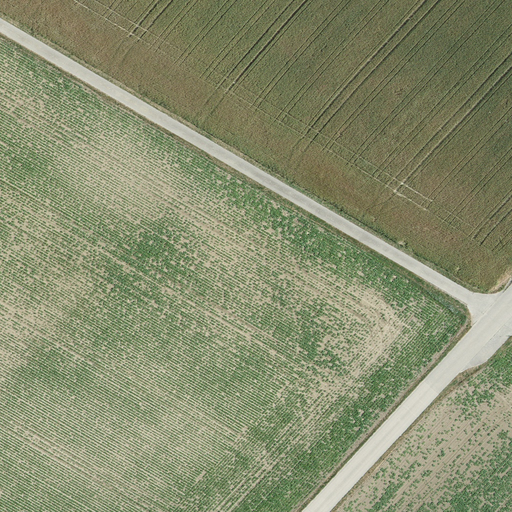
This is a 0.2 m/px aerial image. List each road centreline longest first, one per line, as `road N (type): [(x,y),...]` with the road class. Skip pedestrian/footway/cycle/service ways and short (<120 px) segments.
road 1 (track): [(0,22),(511,319)]
road 2 (track): [(511,304),(320,511)]
